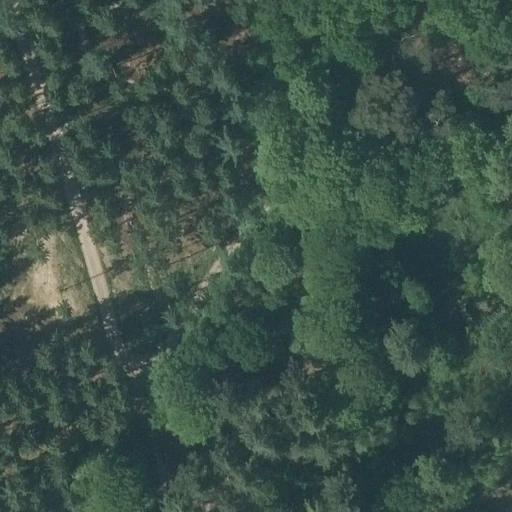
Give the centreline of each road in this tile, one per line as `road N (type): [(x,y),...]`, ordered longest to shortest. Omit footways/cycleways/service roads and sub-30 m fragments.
road 1 (track): [(135,394),(221,261),(272,209),(345,177),(511,130)]
road 2 (track): [(135,394),(15,0)]
road 3 (track): [(59,511),(135,394)]
road 4 (track): [(135,394),(174,511)]
